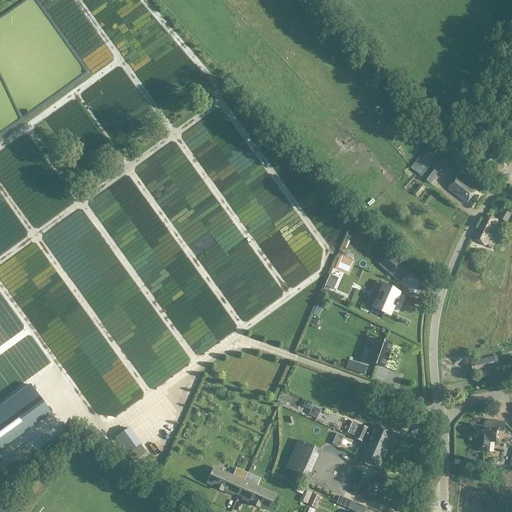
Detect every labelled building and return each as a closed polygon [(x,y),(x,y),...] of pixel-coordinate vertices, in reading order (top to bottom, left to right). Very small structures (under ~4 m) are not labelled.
[(22,119),(9,130),(14,135),(26,125),(22,119)] [(412,134),(408,139),(418,146),(422,141),(412,134)] [(432,185),(447,166),(430,153),(415,172),(432,185)] [(448,190),(467,204),(478,190),(459,175),(448,190)] [(511,211),(506,208),(500,218),(507,222),(511,213),(511,211)] [(498,221),(487,216),(475,241),(485,246),(498,221)] [(388,254),(380,263),(391,273),(399,264),(388,254)] [(511,331),(511,270),(491,274),(478,307),(473,338),(511,331)] [(330,288),(332,290),(337,279),(330,276),(325,286),(330,288)] [(391,316),(395,307),(396,308),(399,302),(397,301),(400,294),(381,285),(374,300),(376,301),(372,311),(384,316),(385,314),(391,316)] [(387,361),(390,352),(389,351),(391,344),(376,339),(368,362),(383,368),(385,361),(387,361)] [(496,372),(498,372),(495,357),(471,363),(474,373),(495,368),(496,372)] [(359,365),(356,372),(363,375),(366,367),(359,365)] [(47,396),(55,392),(48,378),(40,382),(47,396)] [(0,450),(51,414),(30,385),(0,406),(0,450)] [(303,407),(309,410),(312,404),(306,401),(303,407)] [(317,419),(320,411),(313,408),(309,415),(317,419)] [(505,431),(505,423),(493,421),(489,421),(486,424),(485,427),(477,426),(475,440),(480,441),(478,452),(490,453),(491,442),(497,443),(498,430),(505,431)] [(360,458),(381,467),(395,434),(374,425),(371,433),(367,432),(368,429),(361,426),(355,440),(366,444),(360,458)] [(140,445),(128,429),(116,438),(127,454),(140,445)] [(333,445),(340,448),(344,437),(338,435),(333,445)] [(309,478),(322,451),(299,440),(287,468),(309,478)] [(185,469),(188,461),(177,457),(174,464),(185,469)] [(238,497),(244,483),(238,481),(239,480),(229,475),(229,474),(223,472),(223,473),(214,469),(208,484),(238,497)] [(358,496),(372,502),(379,487),(364,481),(358,496)] [(249,486),(244,483),(238,497),(267,510),(274,495),(265,491),(266,490),(260,488),(260,489),(249,485),(249,486)] [(314,508),(319,497),(313,495),(309,506),(314,508)]
